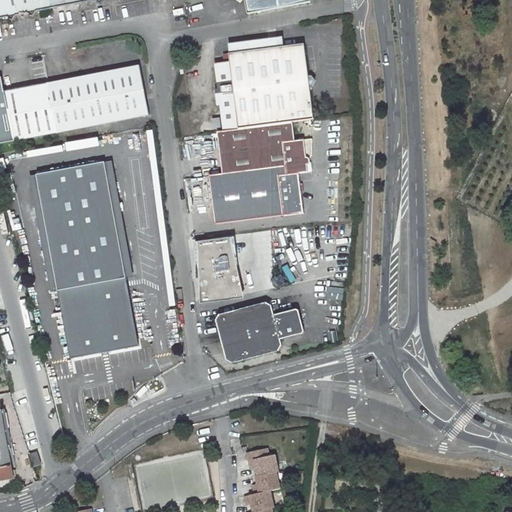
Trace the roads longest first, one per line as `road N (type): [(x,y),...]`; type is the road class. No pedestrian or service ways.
road 1 (residential): [(203,399),(151,24),(0,54)]
road 2 (unknown): [(72,384),(174,360),(156,260),(133,165),(124,150),(109,146),(30,170),(47,278)]
road 3 (residential): [(0,272),(55,489)]
road 4 (unknown): [(180,235),(322,221),(331,208),(329,179)]
road 5 (secondary): [(414,165),(393,212),(391,348)]
road 6 (unclassified): [(391,348),(215,396)]
road 7 (secondary): [(414,165),(405,0)]
road 8 (secondary): [(391,348),(426,412),(457,430),(511,443)]
road 9 (unknown): [(191,315),(291,290),(308,311),(307,336)]
road 10 (secondary): [(418,299),(414,165)]
road 11 (unclassified): [(203,399),(143,424),(94,458)]
road 12 (secondary): [(462,411),(430,354),(418,299)]
